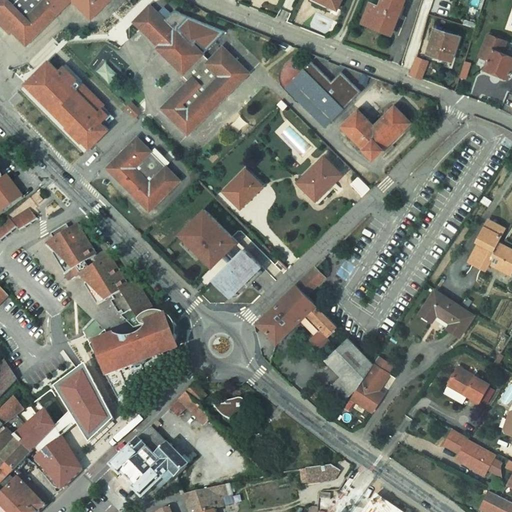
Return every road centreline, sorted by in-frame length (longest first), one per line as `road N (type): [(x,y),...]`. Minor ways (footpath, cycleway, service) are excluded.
road 1 (tertiary): [(206,325),(0,113)]
road 2 (unclassified): [(199,0),(472,106)]
road 3 (tertiary): [(441,511),(315,426),(238,358)]
road 4 (unclassified): [(373,199),(234,326)]
road 5 (unclassified): [(99,464),(204,362)]
road 6 (unclassified): [(472,106),(373,199)]
